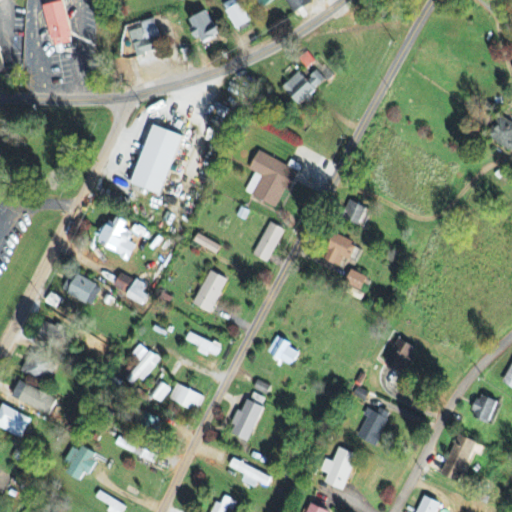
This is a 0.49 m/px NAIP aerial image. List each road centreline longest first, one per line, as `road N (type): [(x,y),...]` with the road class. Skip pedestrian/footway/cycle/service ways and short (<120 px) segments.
road 1 (residential): [(158,511),(432,0)]
road 2 (residential): [(0,94),(120,98),(227,67),(334,0)]
road 3 (residential): [(0,349),(117,122),(120,98)]
road 4 (residential): [(392,511),(446,410),(511,331)]
